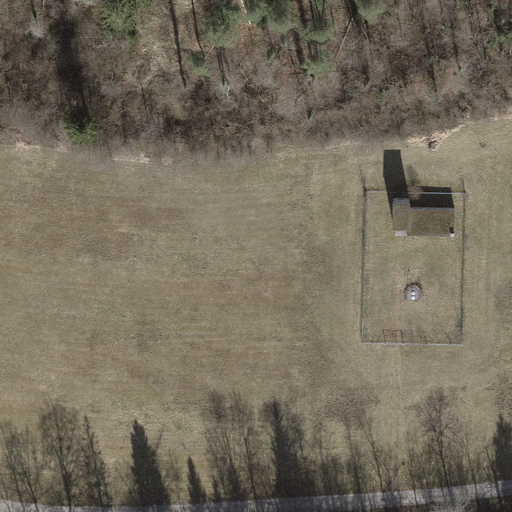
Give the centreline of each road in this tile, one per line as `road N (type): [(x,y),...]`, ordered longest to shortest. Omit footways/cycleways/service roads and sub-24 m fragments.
road 1 (track): [(511,486),(209,511)]
road 2 (track): [(391,499),(397,252)]
